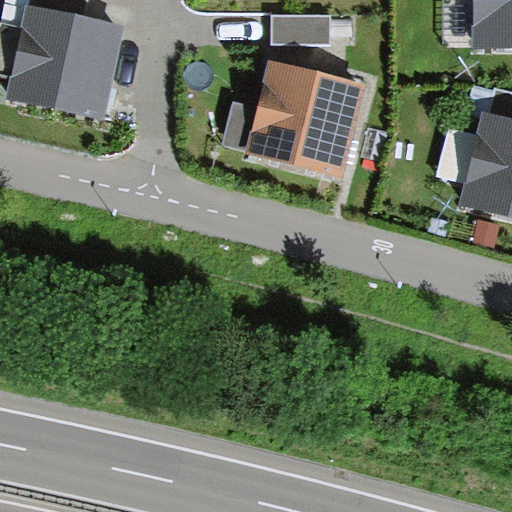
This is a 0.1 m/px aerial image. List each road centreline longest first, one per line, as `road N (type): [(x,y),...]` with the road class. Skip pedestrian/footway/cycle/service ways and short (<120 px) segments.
road 1 (residential): [(511,290),(0,166)]
road 2 (motorway): [(296,511),(0,444)]
